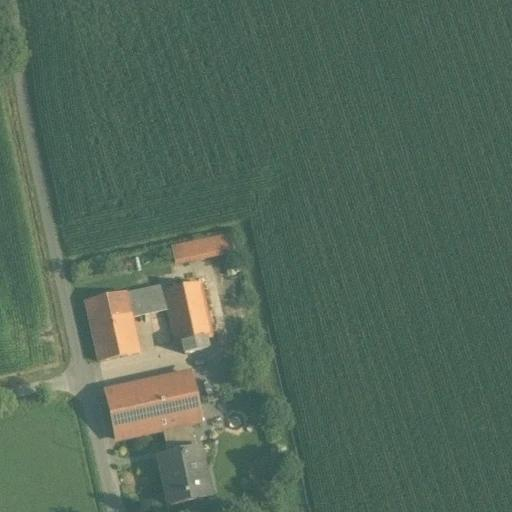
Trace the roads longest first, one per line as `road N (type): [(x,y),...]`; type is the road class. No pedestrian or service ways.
road 1 (unclassified): [(10,0),(28,130),(83,384)]
road 2 (unclassified): [(83,384),(111,511)]
